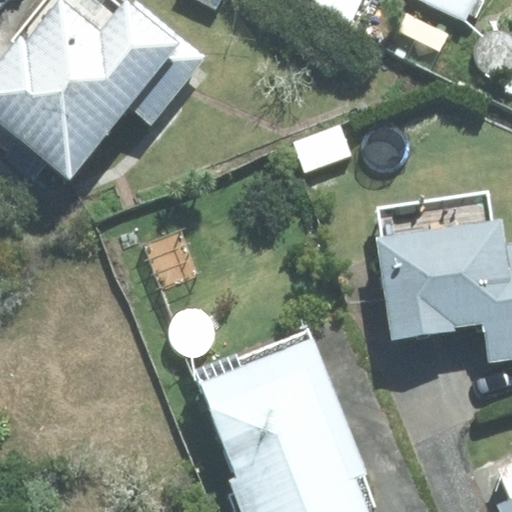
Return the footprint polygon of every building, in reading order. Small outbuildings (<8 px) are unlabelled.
[(0,85),(4,89),(0,94),(0,182),(55,223),(121,134),(145,151),(199,79),(91,0),(84,0),(72,16),(57,5),(0,81),(0,85)] [(178,0),(175,7),(209,24),(221,0),(178,0)] [(284,0),(308,22),(345,41),(367,0),(374,0),(457,44),(480,0),(284,0)] [(336,142),(286,162),(297,190),(347,172),(336,142)] [(379,377),(445,367),(444,363),(476,358),(481,383),(511,378),(511,271),(489,275),(487,259),(365,277),(379,377)] [(185,407),(234,510),(230,511),(346,511),(344,507),(361,499),(293,356),(185,407)]
